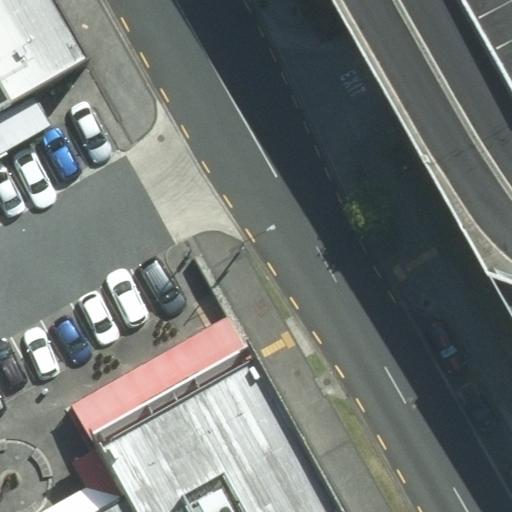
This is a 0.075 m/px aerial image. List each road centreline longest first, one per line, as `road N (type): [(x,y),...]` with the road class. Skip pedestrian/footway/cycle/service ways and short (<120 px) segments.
road 1 (unclassified): [(175,0),(465,511)]
road 2 (unknown): [(242,117),(457,18)]
